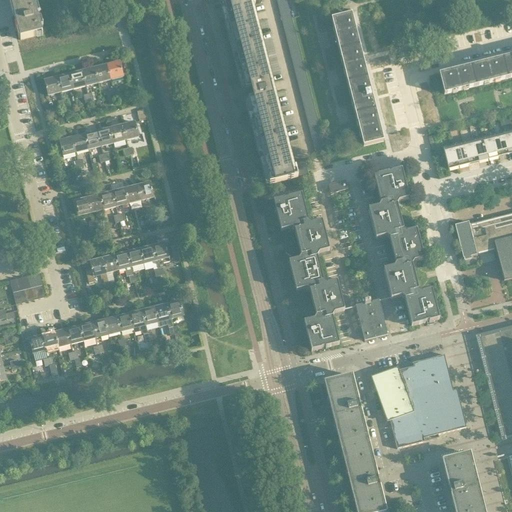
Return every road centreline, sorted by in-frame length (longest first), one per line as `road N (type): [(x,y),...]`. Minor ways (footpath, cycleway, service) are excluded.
road 1 (tertiary): [(280,377),(186,0)]
road 2 (unclassified): [(0,446),(217,393)]
road 3 (residential): [(418,149),(399,71),(511,38)]
road 4 (residential): [(429,511),(418,470),(389,474),(359,357)]
road 5 (residential): [(49,257),(3,75)]
road 6 (tertiary): [(313,511),(280,377)]
road 7 (residential): [(460,312),(429,193)]
